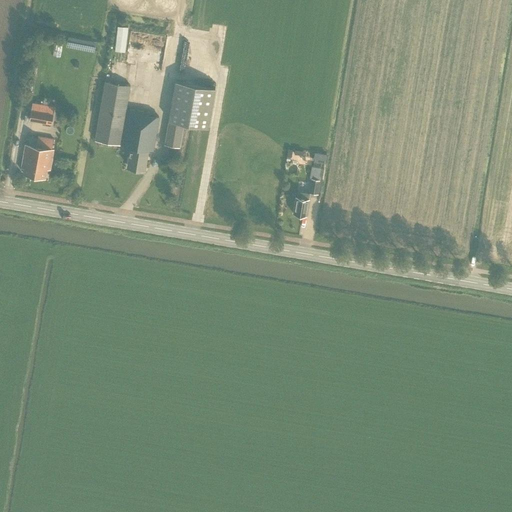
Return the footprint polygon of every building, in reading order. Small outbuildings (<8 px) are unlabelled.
[(125,51),(128,27),(118,26),(115,50),(125,51)] [(184,122),(191,123),(209,126),(216,87),(176,80),(170,113),(165,144),(180,146),(184,122)] [(131,86),(118,83),(105,81),(95,140),(120,144),(131,86)] [(55,106),(33,102),(30,120),(52,124),(55,106)] [(127,167),(134,168),(146,170),(150,141),(155,142),(159,117),(151,114),(151,112),(128,109),(121,144),(126,145),(130,146),(130,150),(131,151),(130,154),(129,154),(127,167)] [(54,149),(52,148),(54,139),(39,136),(39,138),(31,137),(29,144),(25,144),(21,167),(24,168),(23,173),(47,177),(48,169),(51,169),(54,149)] [(311,178),(309,192),(310,192),(319,194),(321,180),(311,178)] [(297,196),(294,213),(300,214),(307,215),(309,199),(310,192),(309,192),(298,190),(297,197),(297,196)]
